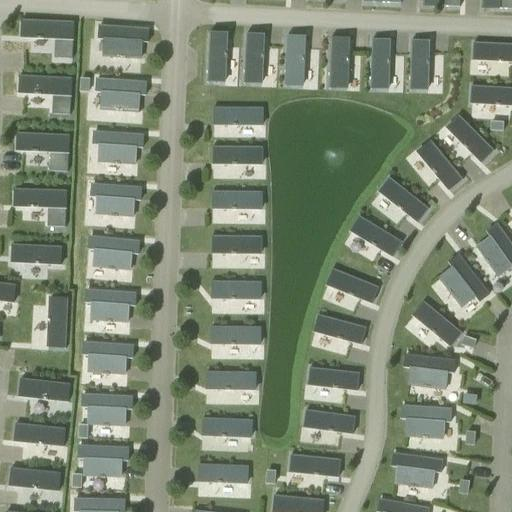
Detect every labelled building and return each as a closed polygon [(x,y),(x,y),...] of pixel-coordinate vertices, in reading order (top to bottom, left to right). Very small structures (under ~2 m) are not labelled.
[(424,0),(424,6),(460,8),(460,0),(424,0)] [(511,0),(479,0),(479,7),(511,8),(511,0)] [(58,41),(57,58),(55,58),(55,59),(72,60),(73,42),(74,24),(21,22),(24,22),(24,38),(37,38),(36,40),(44,40),(44,38),(58,39),(58,41)] [(99,40),(105,41),(104,57),(119,58),(119,60),(126,60),(126,58),(140,59),(142,43),(148,44),(149,31),(100,27),(99,40)] [(228,60),(228,55),(226,55),(226,50),(227,51),(228,34),(211,34),(211,33),(210,33),(210,34),(211,34),(208,83),(208,84),(209,84),(209,82),(226,83),(226,63),(226,60),(228,60)] [(243,84),(243,85),(244,85),(245,83),(261,84),(262,65),(261,65),(262,61),(263,61),(264,57),(262,57),(262,52),(263,52),(264,36),(247,35),(246,35),(246,36),(244,84),(243,84)] [(305,38),(288,37),(287,37),(287,38),(288,38),(285,86),(285,87),(286,87),(286,86),(303,86),(303,67),(303,63),(305,63),(305,59),(303,59),(303,54),(304,54),(305,38)] [(328,89),(328,90),(329,90),(329,88),(346,89),(347,69),(346,69),(346,66),(348,66),(348,61),(346,61),(347,56),(348,40),(331,40),(331,39),(330,39),(330,40),(331,40),(328,89)] [(370,90),(370,91),(371,91),(371,89),(388,90),(388,70),(388,67),(390,67),(390,62),(388,62),(388,57),(389,57),(390,41),(373,41),(373,40),(372,40),(372,41),(373,41),(370,90)] [(412,41),(412,40),(411,40),(411,41),(412,41),(410,90),(409,90),(409,91),(410,91),(410,89),(427,90),(428,71),(427,71),(427,67),(429,67),(429,63),(427,63),(428,58),(429,42),(412,41)] [(472,43),(472,45),(474,45),(473,61),(493,62),(493,61),(496,62),(496,63),(501,64),(501,62),(506,62),(506,63),(511,62),(511,45),(473,44),(473,43),(472,43)] [(55,97),(55,114),(53,114),(52,115),(70,116),(71,98),(72,80),(19,77),(19,78),(23,78),(22,93),(34,94),(34,96),(41,96),(42,94),(56,95),(55,97)] [(89,93),(89,81),(82,80),(81,92),(89,93)] [(98,81),(97,94),(103,94),(102,110),(117,111),(117,113),(124,114),(124,112),(138,113),(139,97),(146,97),(147,84),(98,81)] [(470,87),(470,88),(472,88),(471,105),(491,105),(494,105),(494,107),(499,107),(499,105),(504,105),(504,106),(511,106),(511,89),(471,87),(470,87)] [(213,109),(213,110),(214,110),(214,127),(230,127),(230,126),(234,126),(234,128),(239,128),(239,126),(243,126),(243,127),(262,127),(262,110),(264,110),(264,109),(263,109),(263,110),(214,109),(213,109)] [(459,118),(447,130),(461,144),(461,143),(464,146),(463,147),(466,150),(467,149),(471,152),(470,153),(481,164),(493,153),(494,153),(494,152),(494,151),(493,152),(459,117),(459,116),(458,117),(459,118)] [(489,122),(489,132),(502,132),(502,122),(489,122)] [(94,134),(94,147),(100,147),(99,164),(114,164),(113,166),(121,167),(121,165),(135,166),(136,150),(143,150),(143,137),(94,134)] [(69,155),(70,137),(17,135),(20,135),(19,151),(32,151),(32,153),(39,154),(39,151),(53,152),(52,171),(50,171),(50,172),(68,173),(69,155)] [(431,144),(418,154),(431,169),(433,172),(432,173),(435,176),(436,175),(439,179),(449,192),(462,181),(463,180),(462,180),(431,143),(431,142),(430,142),(431,144)] [(213,148),(213,149),(213,166),(229,166),(229,165),(234,165),(234,167),(238,167),(238,165),(242,165),(242,166),(261,166),(261,150),(263,150),(263,148),(262,148),(262,149),(214,149),(214,148),(213,148)] [(390,181),(380,194),(395,206),(396,205),(398,208),(397,209),(401,212),(402,210),(406,213),(405,214),(418,224),(428,211),(429,211),(429,210),(428,210),(390,180),(390,179),(389,180),(390,181)] [(92,186),(92,199),(98,200),(97,216),(111,217),(111,219),(118,219),(119,217),(133,218),(134,202),(141,203),(141,190),(92,186)] [(66,210),(67,192),(14,191),(14,192),(17,192),(17,207),(29,207),(29,209),(37,209),(37,207),(51,207),(51,210),(50,227),(48,227),(48,228),(66,228),(66,210)] [(212,193),(212,194),(213,194),(212,211),(228,211),(228,210),(233,210),(233,212),(238,212),(238,210),(241,210),(241,211),(261,211),(261,194),(263,194),(263,193),(262,193),(262,194),(213,193),(212,193)] [(359,220),(350,235),(367,245),(367,244),(370,246),(369,247),(373,250),(374,248),(378,251),(391,260),(400,245),(400,246),(401,245),(400,244),(400,245),(358,220),(358,219),(358,218),(357,220),(359,220)] [(490,239),(477,249),(486,261),(484,262),(488,267),(490,266),(498,278),(511,269),(511,247),(497,226),(486,234),(490,239)] [(212,237),(212,238),(212,255),(228,255),(228,254),(233,254),(233,256),(238,256),(238,255),(241,254),(241,255),(261,256),(261,239),(262,239),(263,238),(261,238),(213,238),(213,237),(212,237)] [(109,270),(109,272),(116,272),(116,270),(130,272),(132,255),(138,256),(139,243),(90,239),(89,252),(96,252),(94,268),(109,270)] [(36,266),(40,266),(40,264),(45,264),(45,265),(61,266),(62,249),(62,248),(61,248),(61,249),(12,246),(12,247),(14,247),(13,263),(32,264),(36,264),(36,266)] [(452,270),(440,280),(448,291),(447,292),(451,298),(453,297),(462,308),(475,298),(478,304),(489,295),(459,256),(448,265),(452,270)] [(334,272),(327,287),(345,294),(346,294),(349,295),(348,297),(352,298),(353,297),(358,298),(357,299),(372,305),(378,290),(379,290),(379,289),(378,288),(378,289),(333,271),(333,270),(332,270),(332,271),(334,272)] [(88,283),(87,296),(94,296),(93,313),(107,314),(107,315),(114,316),(115,314),(129,315),(130,299),(137,299),(137,286),(88,283)] [(211,283),(211,284),(212,284),(212,301),(228,301),(228,300),(232,300),(232,302),(237,302),(237,300),(241,300),(241,301),(260,301),(260,284),(262,284),(262,283),(261,283),(261,284),(212,283),(211,283)] [(0,301),(14,304),(16,287),(17,286),(16,286),(16,287),(0,284),(0,301)] [(68,298),(67,298),(67,300),(50,299),(50,318),(50,322),(48,322),(48,326),(50,326),(50,331),(49,331),(48,347),(65,348),(66,348),(65,348),(68,298)] [(424,305),(413,317),(429,330),(429,329),(432,332),(431,333),(434,336),(435,334),(439,337),(439,338),(451,348),(461,335),(462,335),(463,335),(462,334),(461,334),(424,304),(424,303),(423,302),(423,303),(424,305)] [(319,317),(315,334),(334,338),(337,339),(337,340),(341,342),(342,340),(346,341),(346,342),(362,346),(366,330),(367,330),(367,329),(366,329),(319,317),(319,316),(318,316),(318,317),(319,317)] [(211,328),(211,329),(211,346),(227,346),(227,345),(232,345),(232,347),(236,347),(236,346),(240,346),(260,347),(260,330),(261,330),(261,329),(260,329),(212,329),(212,328),(211,328)] [(87,334),(86,348),(92,348),(91,364),(106,365),(106,367),(113,367),(113,365),(127,366),(129,350),(135,351),(136,338),(87,334)] [(472,350),(475,341),(463,337),(459,346),(472,350)] [(406,356),(405,370),(411,370),(409,386),(423,388),(423,390),(430,391),(431,389),(445,391),(447,375),(453,375),(455,362),(427,359),(406,356)] [(312,370),(309,387),(329,389),(329,388),(333,389),(332,390),(337,391),(337,389),(342,390),(358,392),(359,376),(360,376),(360,374),(359,374),(359,375),(311,370),(311,369),(310,369),(310,370),(312,370)] [(206,373),(206,374),(207,374),(206,391),(222,391),(222,390),(227,391),(227,392),(232,392),(232,391),(235,391),(255,392),(255,375),(257,375),(257,374),(256,374),(207,374),(207,373),(206,373)] [(70,385),(21,380),(20,380),(20,381),(22,381),(20,398),(40,399),(43,399),(43,401),(48,401),(48,400),(53,400),(53,401),(69,402),(70,386),(71,386),(71,385),(70,385)] [(477,396),(463,395),(462,405),(476,406),(477,396)] [(103,428),(110,429),(110,427),(124,428),(125,411),(132,412),(132,399),(83,396),(83,410),(89,410),(88,426),(103,427),(103,428)] [(421,438),(421,440),(428,440),(428,438),(443,440),(444,423),(451,424),(451,411),(402,407),(401,420),(408,421),(407,437),(421,438)] [(307,413),(305,429),(324,432),(325,431),(328,432),(328,433),(332,434),(333,432),(337,433),(353,436),(355,419),(356,419),(356,418),(355,418),(355,419),(307,412),(307,411),(306,411),(306,412),(307,413)] [(203,421),(202,437),(218,438),(218,437),(223,437),(223,439),(227,439),(228,438),(231,438),(251,439),(251,423),(253,423),(253,421),(252,421),(252,422),(203,420),(202,419),(202,421),(203,421)] [(16,425),(16,426),(17,426),(16,442),(35,444),(39,444),(38,446),(43,446),(43,444),(48,445),(48,446),(64,447),(65,431),(66,431),(66,430),(65,430),(16,425)] [(76,439),(86,439),(86,426),(77,426),(76,439)] [(467,433),(466,445),(474,446),(475,434),(467,433)] [(85,461),(84,477),(99,478),(99,480),(106,480),(106,478),(120,479),(121,463),(128,463),(128,450),(79,448),(79,461),(85,461)] [(411,487),(410,489),(418,490),(418,488),(432,490),(434,474),(441,475),(442,462),(394,455),(392,469),(398,469),(396,485),(411,487)] [(292,457),(291,474),(310,476),(310,475),(314,475),(314,477),(318,478),(318,476),(323,476),(323,477),(339,479),(340,462),(341,462),(341,461),(340,461),(292,457),(292,456),(291,456),(291,457),(292,457)] [(199,467),(198,484),(214,484),(214,483),(219,483),(219,485),(223,485),(223,484),(227,484),(247,485),(247,469),(249,469),(249,467),(248,467),(248,468),(199,466),(198,466),(198,467),(199,467)] [(12,469),(11,469),(11,470),(13,470),(11,487),(30,489),(30,488),(34,488),(34,490),(38,491),(38,489),(43,489),(43,490),(59,492),(61,475),(61,474),(60,475),(12,470),(12,469)] [(276,473),(268,472),(266,484),(275,485),(276,473)] [(70,488),(79,489),(80,475),(70,475),(70,488)] [(467,495),(469,483),(461,482),(459,494),(467,495)] [(323,511),(324,502),(325,502),(325,501),(324,501),(324,502),(275,497),(276,496),(274,496),(274,498),(276,498),(274,511),(323,511)] [(75,500),(75,511),(124,511),(125,502),(75,500)] [(378,511),(428,511),(429,510),(380,501),(378,511)]
